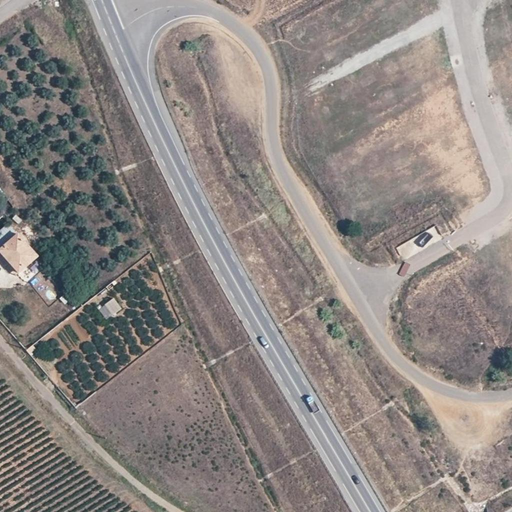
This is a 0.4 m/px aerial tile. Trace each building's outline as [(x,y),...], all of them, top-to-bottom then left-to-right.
[(511,75),(499,79),(502,91),(511,88),(511,75)] [(335,125),(320,129),(325,144),(339,140),(335,125)] [(489,157),(473,161),(477,177),(493,173),(489,157)] [(0,246),(16,232),(8,224),(0,230),(0,246)] [(396,248),(403,260),(439,238),(431,226),(396,248)] [(0,246),(0,251),(18,272),(37,256),(16,232),(0,246)] [(104,320),(122,310),(114,298),(97,308),(104,320)]
